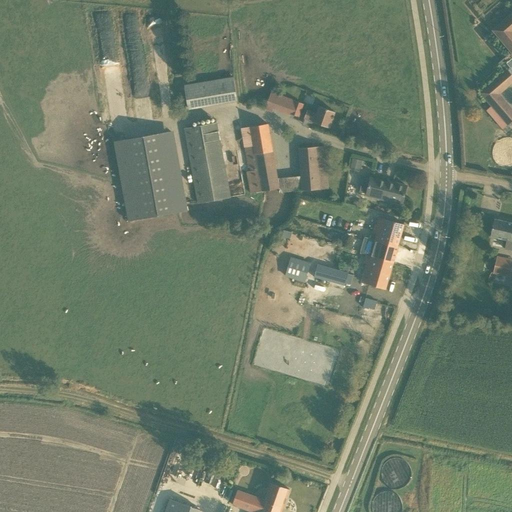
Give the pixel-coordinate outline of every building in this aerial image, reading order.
[(511,13),(492,30),(511,53),(511,13)] [(511,75),(507,70),(481,93),(508,125),(511,121),(511,110),(498,94),(511,82),(511,75)] [(188,110),(237,101),(233,76),(184,85),(188,110)] [(272,93),(265,110),(272,112),(273,108),(298,117),(303,104),(272,93)] [(307,110),(304,118),(313,122),(329,128),(335,112),(319,106),(316,114),(307,110)] [(231,197),(217,122),(184,128),(197,204),(231,197)] [(302,191),(328,189),(324,146),(299,148),(301,176),(277,178),(268,124),(250,127),(253,146),(245,147),(249,171),(247,172),(251,193),(278,189),(279,192),(302,191)] [(188,210),(173,131),(113,142),(128,221),(188,210)] [(352,158),(349,169),(360,171),(361,165),(364,165),(365,161),(352,158)] [(359,193),(402,204),(406,186),(392,183),(392,184),(370,178),(370,179),(363,177),(359,193)] [(371,239),(397,247),(404,225),(385,220),(379,218),(377,225),(375,225),(371,239)] [(511,223),(494,219),(490,237),(506,240),(505,249),(511,250),(511,223)] [(366,256),(393,263),(397,247),(371,239),(366,254),(366,256)] [(365,269),(389,276),(393,263),(366,256),(363,263),(366,264),(365,269)] [(287,268),(285,277),(305,283),(307,274),(310,263),(290,257),(287,268)] [(508,273),(511,261),(497,258),(494,270),(508,273)] [(318,264),(314,277),(344,286),(345,283),(348,274),(348,273),(318,264)] [(389,276),(365,269),(361,283),(385,289),(389,276)] [(281,511),(289,489),(271,483),(265,500),(237,490),(232,505),(251,511),(281,511)] [(160,511),(196,511),(198,507),(166,497),(160,511)]
